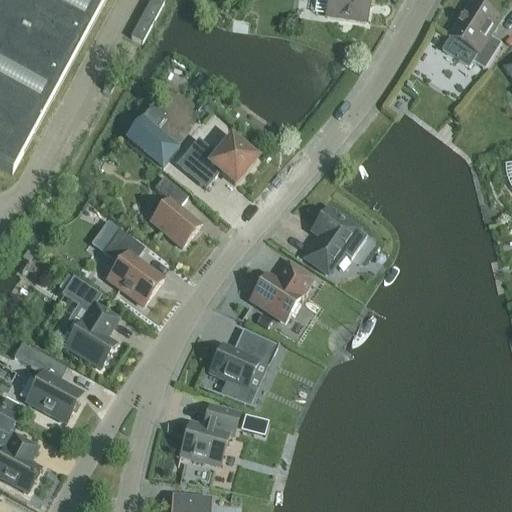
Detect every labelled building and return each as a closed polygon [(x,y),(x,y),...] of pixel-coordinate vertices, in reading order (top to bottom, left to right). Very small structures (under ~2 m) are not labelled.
[(0,0),(0,169),(12,176),(20,162),(106,0),(0,0)] [(152,0),(131,40),(143,47),(167,0),(152,0)] [(328,0),(326,19),(366,25),(370,0),(328,0)] [(474,65),(486,73),(502,46),(491,39),(502,21),(474,4),(451,40),(443,53),(470,71),(474,65)] [(104,91),(112,96),(120,80),(112,76),(104,91)] [(153,108),(125,142),(162,172),(179,152),(156,133),(167,119),(153,108)] [(198,143),(177,168),(206,192),(220,175),(235,188),(256,162),(231,141),(217,159),(198,143)] [(164,181),(155,192),(169,204),(151,225),(182,251),(200,230),(179,212),(188,201),(164,181)] [(322,240),(307,261),(328,277),(342,256),(351,262),(366,240),(328,213),(313,234),(322,240)] [(144,310),(164,283),(136,263),(145,252),(120,234),(103,257),(119,268),(108,283),(144,310)] [(315,282),(288,265),(276,285),(267,278),(250,304),(285,326),(300,302),(302,302),(315,282)] [(338,289),(345,280),(337,273),(330,282),(338,289)] [(118,323),(95,308),(102,298),(72,280),(61,298),(90,317),(83,328),(81,327),(66,350),(101,372),(116,349),(106,342),(118,323)] [(262,317),(256,326),(266,332),(272,324),(262,317)] [(222,349),(209,376),(226,384),(247,393),(259,367),(262,368),(268,371),(278,349),(272,346),(243,333),(234,354),(222,349)] [(14,361),(28,369),(42,377),(27,405),(66,427),(82,398),(60,386),(67,372),(22,347),(14,361)] [(0,411),(0,415),(15,424),(24,409),(6,399),(0,411)] [(233,441),(240,418),(210,409),(203,431),(189,427),(180,459),(220,470),(228,439),(233,441)] [(14,439),(10,437),(15,426),(0,417),(0,433),(4,436),(0,444),(0,480),(28,496),(41,473),(29,467),(37,452),(14,439)] [(245,418),(241,433),(264,440),(269,425),(245,418)] [(172,499),(170,511),(211,511),(212,503),(172,499)]
